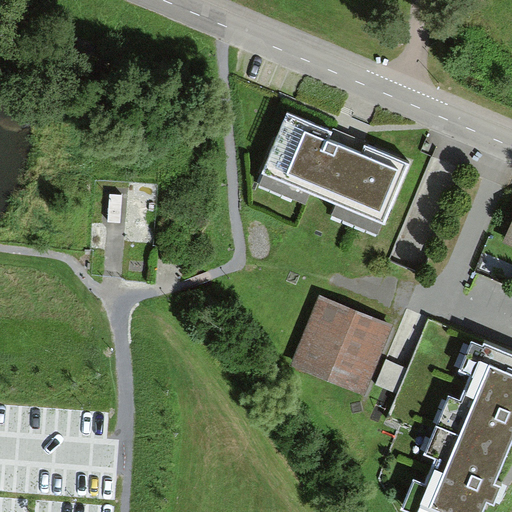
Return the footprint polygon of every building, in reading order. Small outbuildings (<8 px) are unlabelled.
[(331,126),(286,107),(255,181),(308,203),(312,193),(332,201),(327,212),(381,235),(413,160),(365,140),(362,145),(343,137),(329,131),(331,126)] [(109,194),(107,222),(122,222),(124,195),(109,194)] [(511,216),(503,238),(511,242),(511,216)] [(356,307),(320,292),(291,365),(364,394),(393,321),(356,307)] [(429,318),(407,368),(386,359),(375,386),(397,395),(387,420),(427,437),(448,387),(459,392),(467,373),(455,368),(469,335),(429,318)] [(467,373),(459,392),(448,387),(427,437),(421,450),(434,455),(425,479),(414,474),(401,503),(415,509),(413,511),(480,511),(487,496),(495,499),(497,494),(504,478),(495,474),(511,433),(511,348),(485,337),(483,341),(469,335),(455,368),(467,373)]
